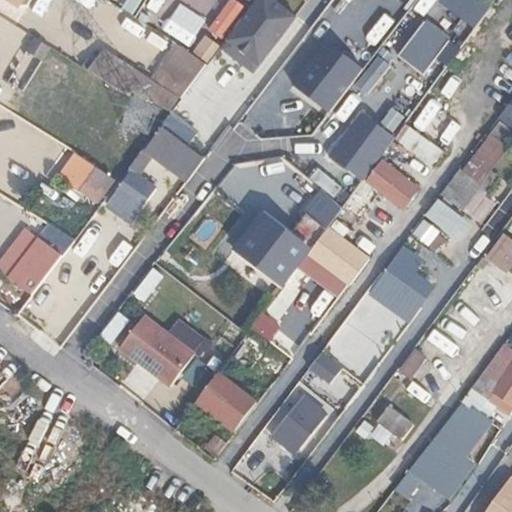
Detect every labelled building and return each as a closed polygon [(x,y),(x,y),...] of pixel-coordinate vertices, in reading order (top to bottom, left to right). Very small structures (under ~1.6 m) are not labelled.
[(41,13),(47,0),(33,0),(30,8),(41,13)] [(113,0),(137,13),(144,0),(113,0)] [(225,39),(247,6),(237,0),(230,0),(210,30),(225,39)] [(329,0),(319,30),(340,37),(351,6),(333,0),(329,0)] [(485,0),(438,0),(438,1),(473,28),(491,5),(485,0)] [(511,0),(506,0),(500,16),(511,20),(511,0)] [(125,28),(131,18),(107,4),(101,14),(125,28)] [(171,18),(164,29),(192,48),(199,37),(171,18)] [(370,60),(388,28),(373,19),(354,51),(370,60)] [(426,19),(398,55),(423,74),(451,37),(426,19)] [(136,23),(123,50),(155,66),(169,39),(136,23)] [(93,70),(179,118),(220,43),(204,35),(194,53),(175,43),(156,77),(104,49),(93,70)] [(328,41),(294,85),(328,112),(363,67),(328,41)] [(25,89),(41,59),(27,51),(10,81),(25,89)] [(374,97),(393,65),(378,56),(359,88),(374,97)] [(236,125),(272,77),(250,61),(213,109),(236,125)] [(381,87),(394,95),(405,77),(392,70),(381,87)] [(414,111),(456,141),(468,124),(412,84),(388,118),(402,127),(414,111)] [(331,115),(342,125),(363,102),(353,92),(331,115)] [(363,112),(330,156),(363,180),(396,137),(363,112)] [(30,127),(23,136),(49,155),(56,147),(30,127)] [(428,138),(448,149),(453,139),(433,128),(428,138)] [(487,133),(429,220),(466,245),(481,223),(467,214),(511,149),(487,133)] [(184,185),(187,188),(204,167),(172,143),(131,196),(159,218),(184,185)] [(115,181),(74,153),(57,178),(98,205),(115,181)] [(382,159),(365,182),(402,210),(419,188),(382,159)] [(6,173),(0,182),(21,195),(27,186),(6,173)] [(242,239),(293,281),(311,259),(259,218),(242,239)] [(424,219),(413,235),(435,250),(446,233),(424,219)] [(37,237),(61,255),(73,240),(49,221),(37,237)] [(0,271),(6,277),(37,237),(24,228),(0,259),(0,271)] [(511,236),(505,232),(487,258),(510,274),(511,270),(511,236)] [(61,255),(37,237),(6,277),(31,295),(61,255)] [(122,268),(132,246),(122,241),(112,263),(122,268)] [(388,270),(427,300),(439,284),(400,254),(388,270)] [(35,299),(50,313),(78,282),(63,268),(35,299)] [(511,313),(511,312),(511,280),(507,279),(497,308),(511,313)] [(103,336),(129,352),(143,331),(117,315),(103,336)] [(455,355),(467,328),(446,319),(434,346),(455,355)] [(276,371),(283,358),(247,339),(234,363),(248,370),(254,359),(276,371)] [(511,350),(504,346),(474,391),(483,397),(510,414),(511,410),(511,350)] [(444,377),(425,366),(430,357),(413,348),(395,381),(431,401),(444,377)] [(218,372),(194,403),(233,433),(257,402),(218,372)] [(472,389),(462,404),(472,411),(477,403),(478,405),(483,397),(474,391),(472,389)] [(405,391),(398,400),(422,419),(429,409),(405,391)] [(305,394),(271,436),(294,455),(328,413),(305,394)] [(422,419),(398,400),(386,417),(411,434),(422,419)] [(461,403),(411,467),(438,486),(457,464),(465,470),(475,455),(465,448),(487,420),(472,411),(462,404),(461,403)] [(216,434),(206,450),(220,458),(230,442),(216,434)] [(258,485),(273,456),(255,446),(239,475),(258,485)] [(511,511),(511,478),(510,477),(485,511),(511,511)]
